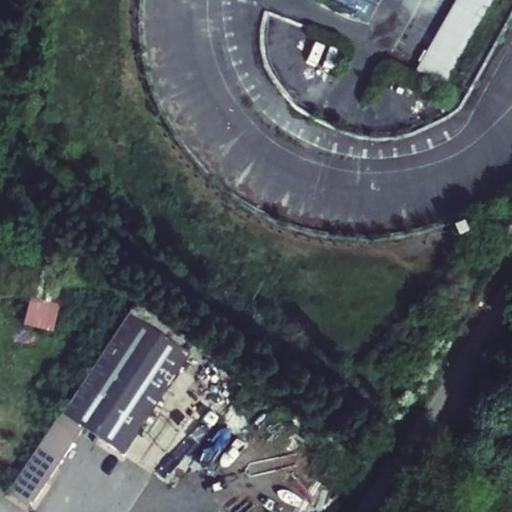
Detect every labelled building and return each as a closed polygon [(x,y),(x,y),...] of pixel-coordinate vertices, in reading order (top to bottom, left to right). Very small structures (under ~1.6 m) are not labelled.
[(329,0),(370,21),(381,0),(329,0)] [(453,0),(412,74),(442,90),(492,0),(453,0)] [(34,269),(21,324),(52,331),(64,276),(34,269)] [(126,312),(6,491),(27,505),(80,426),(121,453),(188,353),(126,312)] [(0,466),(0,481),(7,485),(12,473),(0,466)] [(277,511),(266,503),(259,511),(338,511),(348,499),(320,478),(294,511),(277,511)]
